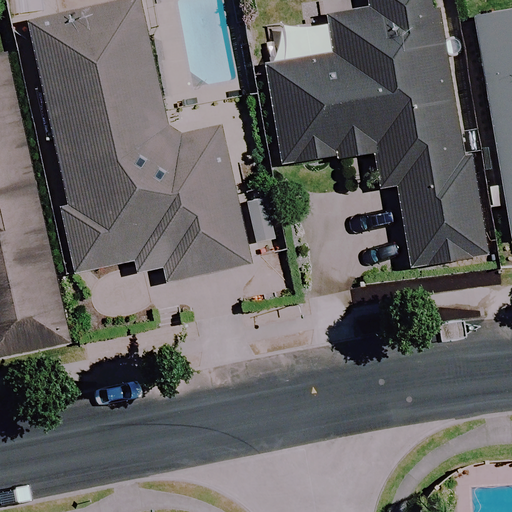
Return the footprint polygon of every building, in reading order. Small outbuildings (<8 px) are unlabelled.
[(165,140),(133,0),(100,0),(23,17),(64,203),(58,205),(74,276),(129,264),(132,276),(157,271),(160,286),(246,267),(216,129),(165,140)] [(439,0),(361,0),(363,12),(326,18),(333,59),(262,71),(278,170),(369,155),(375,191),(392,188),(406,272),(482,259),(464,154),(439,0)] [(511,13),(469,21),(508,243),(511,242),(511,13)] [(0,360),(65,347),(1,56),(0,56),(0,360)] [(286,311),(283,278),(239,282),(242,315),(286,311)]
